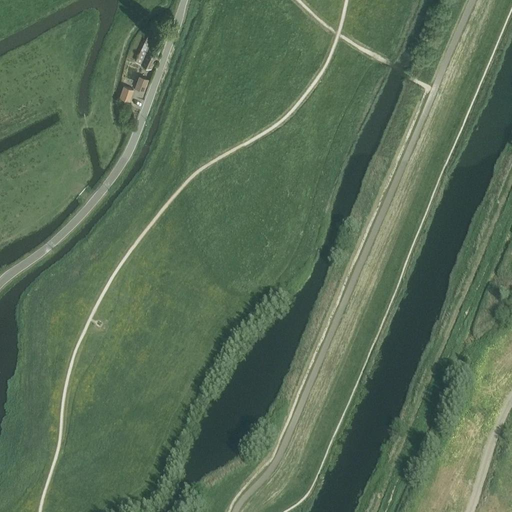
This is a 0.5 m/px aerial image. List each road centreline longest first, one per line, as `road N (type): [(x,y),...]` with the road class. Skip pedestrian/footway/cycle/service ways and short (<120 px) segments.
road 1 (unknown): [(338,36),(423,92),(267,457),(229,511)]
road 2 (track): [(378,511),(511,180)]
road 3 (unclassified): [(0,284),(80,218),(118,171),(184,0)]
